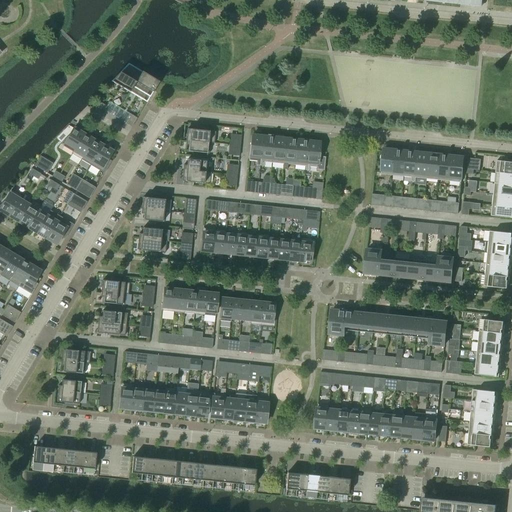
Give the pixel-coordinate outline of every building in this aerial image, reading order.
[(142,71),(128,63),(111,81),(129,92),(136,81),(142,71)] [(129,92),(146,102),(153,91),(136,81),(129,92)] [(99,101),(93,110),(100,115),(103,110),(104,110),(106,106),(99,101)] [(137,117),(131,114),(126,123),(132,126),(137,117)] [(61,143),(73,151),(83,134),(73,128),(68,137),(67,136),(61,143)] [(187,129),(186,140),(214,143),(215,132),(187,129)] [(73,151),(71,154),(81,160),(83,156),(93,140),(83,134),(73,151)] [(256,165),(260,166),(263,137),(251,135),(248,160),(256,161),(256,165)] [(274,138),(263,137),(260,166),(264,166),(264,162),(272,163),(274,138)] [(285,139),(274,138),(272,163),(283,164),(285,139)] [(283,164),(294,165),(297,140),(285,139),(283,164)] [(91,162),(92,163),(102,145),(93,140),(83,156),(92,162),(91,162)] [(186,140),(185,145),(189,145),(188,151),(209,153),(210,143),(214,143),(186,140)] [(308,141),(297,140),(294,165),(305,166),(305,170),(308,141)] [(308,141),(305,170),(309,171),(309,167),(317,167),(319,155),(320,155),(320,151),(319,151),(320,143),(308,141)] [(102,145),(92,163),(105,171),(109,165),(105,163),(112,152),(102,145)] [(392,175),(395,150),(383,149),(382,158),(381,157),(381,162),(382,162),(381,174),(392,175)] [(406,152),(395,150),(392,175),(404,176),(406,152)] [(406,152),(404,176),(411,177),(411,181),(415,182),(418,153),(406,152)] [(418,153),(415,182),(416,178),(426,179),(429,154),(418,153)] [(438,180),(440,155),(429,154),(426,179),(438,180)] [(452,156),(440,155),(438,180),(449,181),(452,156)] [(463,158),(452,156),(449,181),(461,182),(463,158)] [(466,170),(473,170),(475,159),(468,158),(466,170)] [(183,165),(183,170),(211,173),(211,172),(207,172),(208,161),(187,159),(186,165),(183,165)] [(511,162),(510,162),(501,161),(497,160),(495,172),(511,173),(511,162)] [(36,171),(31,168),(28,173),(33,176),(36,171)] [(55,170),(52,176),(56,179),(60,173),(55,170)] [(210,184),(211,173),(183,170),(182,181),(210,184)] [(494,183),(511,184),(511,173),(495,172),(495,173),(499,173),(498,183),(494,182),(494,183)] [(60,173),(56,179),(61,181),(64,176),(60,173)] [(51,188),(55,182),(50,179),(47,185),(51,188)] [(82,179),(78,184),(75,190),(89,198),(95,187),(82,179)] [(75,190),(78,184),(73,181),(70,187),(75,190)] [(55,182),(51,188),(56,191),(59,185),(55,182)] [(511,184),(494,183),(493,194),(511,195),(511,184)] [(0,210),(9,216),(19,200),(21,196),(11,190),(4,202),(3,201),(0,204),(0,210)] [(68,202),(73,194),(68,190),(65,196),(70,199),(68,202)] [(81,210),(87,201),(73,194),(68,202),(81,210)] [(511,195),(493,194),(492,204),(511,206),(511,195)] [(141,208),(169,211),(170,204),(185,205),(185,198),(171,197),(170,200),(142,197),(141,208)] [(28,205),(19,200),(9,216),(19,221),(28,205)] [(186,213),(194,214),(195,205),(187,204),(186,213)] [(511,206),(492,204),(491,215),(511,217),(511,206)] [(37,210),(28,205),(19,221),(28,227),(40,207),(39,207),(37,210)] [(40,207),(28,227),(37,232),(49,213),(40,207)] [(169,211),(141,208),(141,213),(144,214),(143,219),(164,222),(165,211),(169,211)] [(50,210),(49,213),(37,232),(46,238),(60,216),(50,210)] [(60,216),(46,238),(57,244),(64,232),(67,235),(73,224),(60,216)] [(139,233),(138,238),(166,241),(162,240),(163,230),(143,228),(142,233),(139,233)] [(203,228),(202,232),(201,250),(212,251),(215,230),(203,228)] [(223,252),(225,231),(215,230),(212,251),(223,252)] [(234,254),(236,232),(235,236),(225,235),(226,231),(225,231),(223,252),(234,254)] [(511,233),(489,231),(488,242),(511,244),(511,241),(511,233)] [(234,254),(245,255),(247,233),(236,232),(234,254)] [(245,255),(255,256),(258,234),(257,234),(257,238),(247,237),(247,233),(245,255)] [(255,256),(266,257),(268,235),(258,234),(255,256)] [(268,235),(266,257),(277,258),(279,241),(279,237),(268,235)] [(165,252),(166,241),(138,238),(137,249),(165,252)] [(288,259),(298,260),(301,239),(300,239),(300,243),(289,242),(288,259)] [(301,239),(298,260),(310,262),(311,252),(313,253),(314,240),(301,239)] [(277,258),(288,259),(289,242),(279,241),(277,258)] [(511,251),(511,244),(488,242),(487,253),(511,255),(511,252),(511,251)] [(183,243),(182,253),(190,254),(191,244),(183,243)] [(12,255),(3,249),(0,253),(0,275),(3,270),(12,255)] [(364,273),(379,274),(381,256),(381,252),(381,251),(366,249),(364,273)] [(511,263),(511,255),(487,253),(486,264),(511,266),(509,266),(510,262),(511,263)] [(309,262),(202,254),(201,262),(308,271),(309,262)] [(12,276),(21,260),(12,255),(3,270),(0,275),(8,280),(11,275),(12,276)] [(395,257),(381,256),(379,274),(393,276),(395,257)] [(409,259),(395,257),(393,276),(407,277),(409,259)] [(438,262),(437,262),(435,280),(451,282),(453,258),(438,257),(438,258),(438,262)] [(423,260),(409,259),(407,277),(421,279),(423,260)] [(12,276),(11,275),(8,280),(18,286),(30,266),(21,260),(12,276)] [(437,262),(423,260),(421,279),(435,280),(437,262)] [(510,273),(511,266),(486,264),(485,274),(509,277),(510,277),(508,276),(509,273),(510,273)] [(40,271),(30,266),(18,286),(31,294),(38,284),(34,281),(40,271)] [(509,285),(509,277),(485,274),(484,286),(488,287),(497,288),(497,287),(507,289),(507,285),(509,285)] [(102,280),(101,291),(125,294),(125,293),(123,293),(124,282),(102,280)] [(162,311),(174,312),(176,290),(164,289),(162,311)] [(174,312),(184,313),(186,291),(176,290),(174,312)] [(125,294),(101,291),(100,296),(103,297),(103,303),(124,305),(125,294)] [(196,292),(186,291),(184,313),(194,314),(196,292)] [(206,293),(196,292),(194,314),(204,315),(206,293)] [(217,294),(206,293),(204,315),(215,316),(217,294)] [(140,307),(141,299),(128,299),(127,306),(140,307)] [(231,322),(231,318),(231,317),(232,300),(221,299),(219,320),(231,322)] [(243,301),(232,300),(231,317),(231,318),(241,318),(243,301)] [(253,302),(243,301),(241,318),(250,319),(251,319),(253,302)] [(263,303),(253,302),(251,319),(250,319),(250,323),(261,324),(263,303)] [(263,303),(261,324),(274,325),(275,313),(273,313),(274,304),(263,303)] [(1,315),(14,323),(20,312),(7,304),(1,315)] [(102,310),(101,316),(98,316),(98,321),(126,324),(127,313),(102,310)] [(344,330),(346,312),(331,310),(329,333),(344,335),(344,334),(344,330)] [(346,312),(344,330),(358,331),(360,313),(346,312)] [(358,331),(372,333),(374,315),(360,313),(358,331)] [(128,323),(138,323),(138,314),(128,314),(128,323)] [(374,315),(372,333),(386,334),(388,316),(374,315)] [(386,334),(400,336),(402,317),(388,316),(386,334)] [(400,336),(414,337),(416,319),(402,317),(400,336)] [(12,326),(0,318),(0,332),(6,336),(12,326)] [(416,319),(414,337),(429,339),(429,343),(429,344),(432,321),(416,319)] [(503,326),(504,322),(493,321),(493,320),(484,319),(483,331),(479,330),(479,331),(504,333),(504,326),(503,326)] [(125,335),(126,324),(98,321),(97,332),(125,335)] [(432,321),(429,344),(444,345),(446,322),(432,321)] [(504,334),(504,333),(479,331),(478,342),(502,344),(503,337),(502,337),(502,334),(504,334)] [(502,345),(502,344),(478,342),(477,352),(501,355),(502,348),(501,348),(501,344),(502,345)] [(89,363),(90,352),(62,349),(61,360),(89,363)] [(501,355),(477,352),(476,363),(500,366),(501,359),(500,358),(500,355),(501,355)] [(136,353),(135,361),(146,362),(147,354),(136,353)] [(89,363),(61,360),(60,365),(63,365),(63,371),(84,374),(85,363),(89,363)] [(457,368),(458,361),(447,360),(445,373),(452,374),(453,367),(457,368)] [(500,366),(476,363),(474,374),(499,377),(500,369),(499,369),(499,366),(500,366)] [(58,385),(58,390),(82,393),(83,382),(62,379),(61,385),(58,385)] [(122,383),(121,393),(119,408),(130,409),(133,384),(122,383)] [(428,392),(429,384),(418,383),(417,391),(428,392)] [(141,410),(143,390),(133,389),(133,384),(130,409),(141,410)] [(433,384),(429,384),(428,392),(438,393),(439,385),(433,384)] [(152,411),(163,412),(165,388),(154,386),(154,391),(152,411)] [(175,393),(176,393),(176,389),(165,388),(163,412),(173,414),(175,393)] [(220,388),(220,393),(213,393),(210,417),(221,419),(224,394),(225,389),(220,388)] [(473,389),(472,401),(496,403),(495,403),(495,400),(497,400),(497,392),(473,389)] [(82,393),(58,390),(56,401),(78,404),(80,393),(82,393)] [(141,410),(152,411),(154,391),(143,390),(141,410)] [(195,416),(197,391),(186,390),(186,394),(184,415),(195,416)] [(197,391),(195,416),(206,417),(208,402),(207,402),(208,392),(197,391)] [(173,414),(184,415),(186,394),(176,393),(175,393),(173,414)] [(232,420),(234,399),(235,395),(224,394),(221,419),(232,420)] [(256,401),(254,422),(265,423),(266,408),(267,398),(256,397),(255,401),(256,401)] [(232,420),(243,421),(245,400),(234,399),(232,420)] [(245,400),(243,421),(254,422),(256,401),(255,401),(245,400)] [(495,410),(496,403),(472,401),(470,411),(495,414),(494,414),(494,410),(495,410)] [(329,409),(329,405),(318,403),(318,404),(317,404),(316,414),(316,413),(315,428),(326,429),(328,409),(329,409)] [(358,433),(361,408),(350,407),(349,411),(350,411),(348,432),(358,433)] [(358,433),(369,434),(371,413),(372,413),(372,409),(361,408),(358,433)] [(337,431),(339,410),(329,409),(328,409),(326,429),(337,431)] [(369,434),(380,435),(382,414),(382,410),(372,409),(372,413),(371,413),(369,434)] [(337,431),(348,432),(350,411),(349,411),(339,410),(337,431)] [(380,435),(391,436),(393,411),(389,411),(388,415),(382,414),(380,435)] [(391,436),(401,437),(403,417),(404,412),(393,411),(391,436)] [(494,421),(495,414),(470,411),(469,422),(494,425),(494,424),(493,424),(493,421),(494,421)] [(414,418),(412,438),(423,439),(425,415),(425,414),(415,413),(414,418)] [(425,415),(423,439),(434,441),(436,426),(435,426),(437,416),(436,416),(425,415)] [(412,438),(414,418),(403,417),(401,437),(412,438)] [(493,432),(494,425),(469,422),(468,433),(493,435),(492,435),(492,432),(493,432)] [(438,441),(445,442),(446,431),(439,430),(438,441)] [(492,443),(493,435),(468,433),(467,445),(471,445),(490,447),(491,443),(492,443)] [(43,463),(44,447),(34,446),(32,462),(43,463)] [(44,447),(43,463),(53,464),(55,448),(44,447)] [(53,464),(63,465),(65,449),(55,448),(53,464)] [(65,449),(63,465),(74,466),(75,451),(65,449)] [(74,466),(84,468),(85,452),(75,451),(74,466)] [(85,452),(84,468),(94,469),(96,453),(85,452)] [(141,473),(143,458),(133,456),(131,472),(141,473)] [(143,458),(141,473),(151,474),(153,459),(143,458)] [(153,459),(151,474),(162,476),(163,460),(153,459)] [(163,460),(162,476),(172,477),(174,461),(163,460)] [(182,478),(184,462),(174,461),(172,477),(182,478)] [(184,462),(182,478),(192,479),(194,463),(184,462)] [(204,464),(194,463),(192,479),(203,480),(204,464)] [(204,464),(203,480),(213,481),(214,465),(204,464)] [(223,482),(225,466),(214,465),(213,481),(223,482)] [(233,483),(235,467),(225,466),(223,482),(233,483)] [(235,467),(233,483),(243,484),(245,468),(235,467)] [(245,468),(243,484),(254,485),(255,469),(245,468)] [(285,488),(296,490),(297,474),(287,473),(285,488)] [(306,491),(308,475),(297,474),(296,490),(306,491)] [(316,492),(318,476),(308,475),(306,491),(316,492)] [(318,476),(316,492),(327,493),(328,477),(318,476)] [(328,477),(327,493),(337,494),(339,478),(328,477)] [(339,478),(337,494),(347,495),(349,479),(339,478)] [(494,511),(495,505),(438,499),(438,503),(421,501),(420,510),(420,511),(494,511)]
